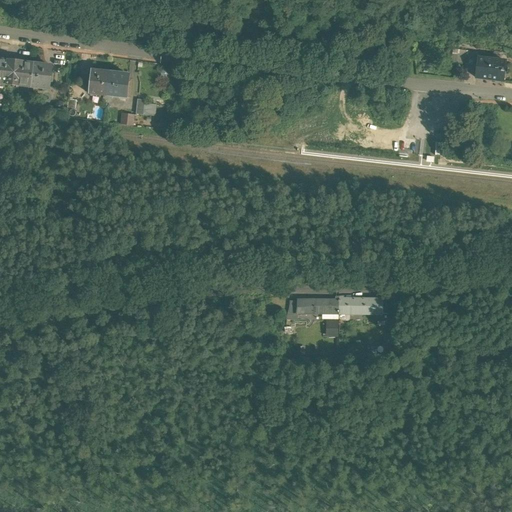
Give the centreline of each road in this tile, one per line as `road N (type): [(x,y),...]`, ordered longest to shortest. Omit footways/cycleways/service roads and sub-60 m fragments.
road 1 (residential): [(511,286),(206,288),(0,320)]
road 2 (residential): [(0,32),(418,83)]
road 3 (track): [(345,75),(341,103),(354,128),(418,129)]
